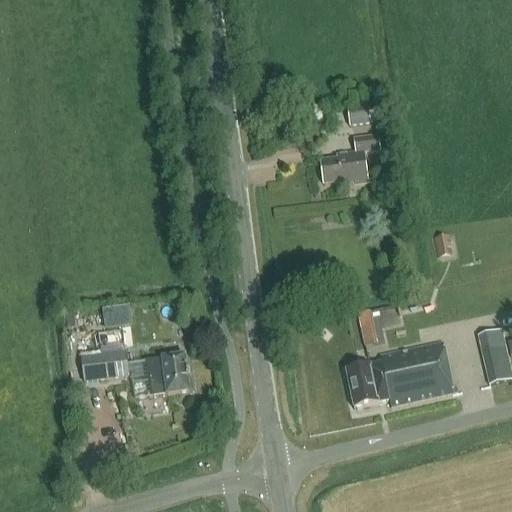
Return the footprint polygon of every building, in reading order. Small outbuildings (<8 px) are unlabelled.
[(378,126),(375,108),(347,111),(350,129),(378,126)] [(338,162),(321,164),(324,188),(341,186),(341,190),(368,186),(364,155),(379,153),(378,139),(354,142),(356,156),(337,158),(338,162)] [(452,236),(437,237),(439,258),(454,256),(452,236)] [(378,346),(371,315),(358,318),(365,349),(378,346)] [(503,333),(478,338),(481,353),(506,347),(503,333)] [(443,347),(379,360),(381,366),(346,374),(354,411),(390,403),(391,410),(454,397),(443,347)] [(129,379),(126,354),(81,360),(85,385),(129,379)] [(140,387),(150,386),(151,400),(166,398),(190,395),(185,359),(162,362),(137,365),(140,387)]
